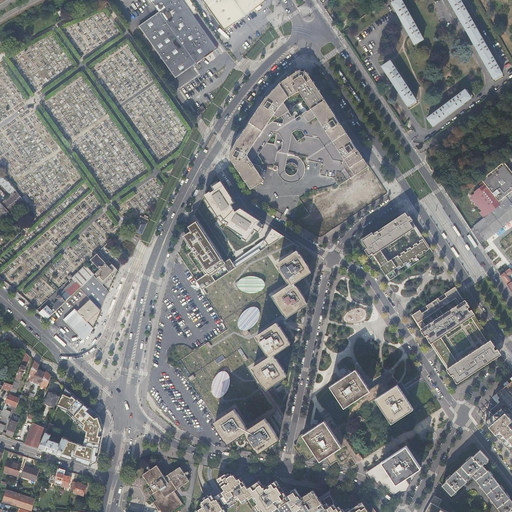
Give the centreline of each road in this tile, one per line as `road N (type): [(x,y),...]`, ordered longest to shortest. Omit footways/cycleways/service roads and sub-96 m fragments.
road 1 (primary): [(292,40),(214,132),(183,189),(148,270),(119,393)]
road 2 (primary): [(511,304),(325,24)]
road 3 (primary): [(132,404),(154,281),(214,152)]
road 4 (residential): [(464,414),(368,276),(332,258)]
road 5 (residential): [(289,446),(332,258)]
road 6 (primary): [(409,191),(511,345)]
road 7 (primary): [(311,41),(409,191)]
road 8 (residential): [(332,258),(251,207),(214,152)]
road 9 (primary): [(214,152),(253,91),(295,54)]
road 10 (residential): [(287,468),(205,455),(168,440)]
road 11 (residential): [(398,511),(353,480),(287,468)]
